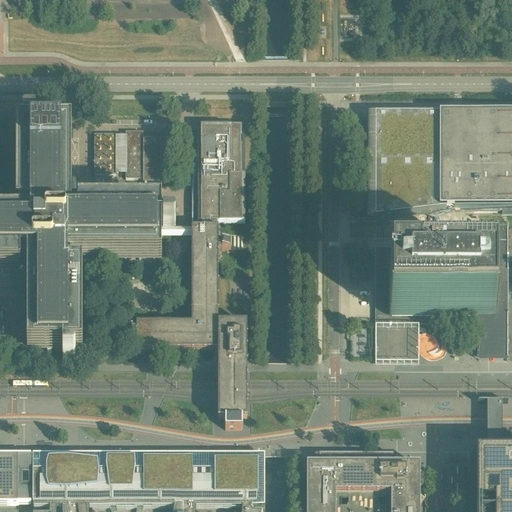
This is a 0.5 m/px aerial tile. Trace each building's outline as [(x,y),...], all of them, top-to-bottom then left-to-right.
[(368,117),(367,117),(367,212),(368,212),(396,212),(474,212),(499,212),(502,212),(511,212),(511,189),(511,188),(511,146),(460,147),(460,117),(368,117)] [(231,128),(231,127),(217,127),(217,128),(197,128),(197,142),(197,147),(197,149),(196,154),(196,155),(196,160),(195,165),(193,175),(192,180),(192,185),(192,190),(192,194),(191,224),(206,224),(210,224),(244,224),(245,224),(245,177),(245,128),(231,128)] [(30,271),(29,342),(29,352),(47,352),(47,353),(51,353),(51,352),(80,352),(80,349),(87,349),(87,318),(80,318),(80,272),(77,272),(77,262),(159,262),(159,245),(161,245),(161,241),(159,241),(159,240),(159,233),(159,230),(159,225),(159,212),(78,212),(78,214),(69,214),(69,133),(64,133),(64,131),(47,131),(47,133),(19,133),(19,214),(21,214),(21,223),(0,222),(0,273),(20,273),(20,271),(25,271),(30,271)] [(126,134),(126,138),(126,181),(143,181),(143,185),(166,185),(166,141),(143,141),(143,134),(126,134)] [(94,177),(104,177),(116,177),(116,136),(94,136),(94,177)] [(191,230),(191,231),(191,233),(191,240),(191,326),(136,326),(136,331),(123,331),(123,339),(136,339),(136,352),(218,352),(218,369),(218,385),(218,400),(218,401),(218,405),(218,406),(218,422),(225,422),(225,431),(242,431),(242,422),(246,422),(247,405),(247,404),(247,401),(247,400),(247,385),(247,372),(247,369),(247,366),(247,326),(218,326),(218,251),(231,251),(231,243),(218,244),(218,230),(210,230),(206,230),(191,230)] [(418,319),(479,319),(479,362),(491,362),(507,362),(507,231),(495,231),(479,231),(479,232),(478,232),(478,233),(479,233),(479,267),(479,273),(456,273),(456,268),(413,268),(413,273),(406,273),(392,273),(392,274),(391,274),(391,286),(380,286),(380,330),(409,330),(409,315),(418,315),(418,319)] [(379,249),(380,286),(391,286),(391,274),(392,274),(392,273),(406,273),(406,268),(409,268),(409,250),(379,249)] [(409,362),(409,330),(380,330),(380,362),(409,362)] [(486,408),(486,458),(501,458),(501,408),(486,408)] [(94,456),(94,457),(33,457),(33,458),(24,458),(19,458),(19,457),(0,457),(0,506),(19,506),(25,506),(31,506),(33,506),(33,510),(49,510),(49,511),(251,511),(252,510),(264,510),(265,457),(104,457),(103,457),(103,456),(103,455),(102,454),(101,453),(100,453),(99,453),(98,453),(97,453),(96,453),(95,454),(95,455),(94,455),(94,456)] [(324,466),(378,465),(378,456),(324,456),(324,466)] [(511,511),(511,457),(501,458),(486,458),(470,458),(470,467),(470,487),(496,487),(496,503),(495,511),(511,511)] [(470,487),(470,503),(496,503),(496,487),(470,487)] [(470,511),(495,511),(496,503),(470,503),(470,511)]
